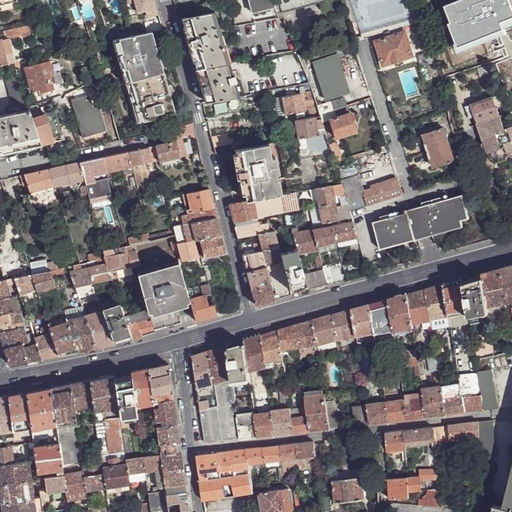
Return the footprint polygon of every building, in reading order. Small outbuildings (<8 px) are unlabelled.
[(126,0),(127,4),(137,1),(140,12),(148,10),(149,17),(159,14),(155,0),(126,0)] [(249,0),(255,23),(279,19),(276,8),(276,6),(280,5),(282,11),(321,0),(249,0)] [(428,0),(432,11),(465,0),(428,0)] [(511,0),(475,0),(445,12),(451,28),(448,31),(458,54),(503,37),(500,29),(511,24),(511,0)] [(84,18),(80,5),(73,7),(77,20),(84,18)] [(224,20),(233,19),(230,10),(221,11),(224,20)] [(227,63),(223,48),(227,47),(217,12),(182,18),(191,46),(198,69),(227,63)] [(413,31),(426,28),(424,22),(412,25),(413,31)] [(5,32),(7,37),(9,36),(20,34),(20,32),(23,32),(31,30),(30,25),(5,31),(5,32)] [(405,33),(403,27),(388,31),(390,38),(378,42),(385,66),(396,63),(404,60),(415,57),(407,33),(405,33)] [(134,36),(114,41),(139,123),(178,115),(165,71),(154,32),(134,36)] [(7,63),(14,62),(15,62),(9,36),(7,37),(7,38),(0,39),(0,64),(2,65),(7,63)] [(59,42),(62,51),(75,48),(71,39),(59,42)] [(328,100),(349,94),(335,47),(313,54),(328,100)] [(40,50),(41,56),(49,55),(47,48),(40,50)] [(81,56),(80,50),(63,54),(64,59),(81,56)] [(433,78),(440,76),(433,54),(421,57),(423,66),(429,65),(433,78)] [(27,67),(32,90),(41,87),(42,91),(54,88),(50,71),(53,71),(50,62),(27,67)] [(238,97),(233,83),(238,82),(236,75),(231,76),(227,63),(198,69),(203,86),(208,103),(238,97)] [(18,74),(6,76),(5,76),(5,77),(14,102),(27,100),(18,74)] [(283,97),(287,114),(305,110),(302,93),(283,97)] [(72,99),(78,119),(84,137),(108,129),(100,105),(95,107),(90,94),(72,99)] [(280,115),(287,114),(283,97),(276,98),(280,115)] [(345,97),(319,106),(320,111),(322,116),(348,107),(345,97)] [(511,126),(506,129),(495,97),(473,105),(485,142),(483,146),(484,148),(488,150),(492,161),(494,160),(496,165),(509,161),(510,157),(511,157),(511,126)] [(29,109),(0,114),(0,153),(24,148),(42,144),(29,109)] [(354,122),(351,114),(331,120),(338,139),(358,132),(355,122),(354,122)] [(320,128),(325,128),(322,117),(312,119),(296,122),(299,139),(307,138),(319,136),(321,136),(320,128)] [(173,128),(175,137),(182,135),(182,136),(195,133),(192,124),(186,125),(173,128)] [(430,151),(450,145),(445,129),(428,134),(430,141),(427,142),(430,151)] [(230,138),(229,134),(212,137),(214,144),(227,142),(226,138),(230,138)] [(310,154),(307,138),(299,139),(303,155),(310,154)] [(178,140),(156,145),(157,152),(160,161),(182,156),(178,140)] [(279,180),(279,178),(278,174),(275,161),(275,158),(273,159),(270,145),(237,151),(238,155),(239,160),(242,174),(242,179),(244,178),(247,194),(249,202),(256,200),(284,196),(281,180),(279,180)] [(451,148),(450,145),(430,151),(433,160),(436,159),(439,167),(456,162),(451,148)] [(134,150),(131,151),(134,166),(138,188),(149,186),(145,163),(156,160),(154,153),(153,146),(134,150)] [(110,155),(103,157),(107,172),(124,168),(131,166),(127,151),(110,155)] [(239,160),(238,155),(235,155),(239,179),(241,179),(244,195),(247,194),(244,178),(242,179),(242,174),(239,160)] [(89,160),(78,162),(82,177),(107,172),(103,157),(89,160)] [(60,166),(49,169),(55,187),(83,180),(82,177),(78,162),(60,166)] [(344,192),(347,201),(348,206),(350,211),(368,205),(364,195),(363,196),(355,166),(338,171),(342,186),(344,192)] [(124,168),(107,172),(109,179),(126,175),(124,168)] [(34,172),(19,175),(22,185),(27,184),(31,198),(56,191),(55,187),(49,169),(34,172)] [(404,194),(398,177),(371,186),(373,193),(364,195),(368,205),(404,194)] [(333,187),(317,190),(320,205),(337,202),(335,194),(344,192),(342,186),(333,187)] [(186,209),(187,214),(214,208),(212,198),(209,189),(187,193),(190,208),(186,209)] [(317,190),(309,191),(313,207),(320,205),(317,190)] [(190,208),(187,193),(184,194),(186,204),(173,207),(174,217),(182,215),(187,214),(186,209),(190,208)] [(230,204),(234,221),(258,216),(301,209),(297,193),(284,196),(256,200),(249,202),(230,204)] [(424,206),(433,234),(464,225),(463,221),(471,219),(464,195),(424,206)] [(338,208),(337,202),(320,205),(324,223),(332,222),(343,220),(348,219),(352,219),(350,211),(348,206),(338,208)] [(324,223),(320,205),(313,207),(316,224),(321,223),(324,223)] [(416,208),(409,210),(418,238),(425,236),(432,234),(433,234),(424,206),(416,208)] [(202,238),(222,234),(218,222),(214,208),(187,214),(182,215),(184,223),(173,226),(174,229),(176,235),(177,242),(178,243),(197,239),(202,238)] [(418,238),(409,210),(407,210),(407,213),(374,222),(382,250),(418,241),(417,238),(418,238)] [(359,243),(357,237),(352,219),(348,219),(349,223),(344,224),(343,220),(332,222),(333,226),(337,242),(351,239),(355,238),(356,243),(359,243)] [(259,234),(270,232),(269,224),(260,225),(259,222),(236,226),(238,234),(239,238),(259,234)] [(322,228),(321,223),(316,224),(312,225),(314,230),(318,246),(337,242),(333,226),(322,228)] [(298,233),(296,228),(293,228),(298,248),(300,254),(319,250),(318,246),(314,230),(299,232),(298,233)] [(174,229),(150,235),(150,236),(149,236),(151,240),(176,235),(174,229)] [(263,251),(280,248),(276,231),(270,232),(259,234),(261,243),(246,246),(247,248),(248,254),(263,251)] [(128,239),(129,245),(151,240),(149,236),(150,236),(150,235),(150,234),(128,239)] [(226,253),(222,234),(202,238),(206,257),(226,253)] [(174,243),(179,258),(182,257),(183,261),(201,256),(197,239),(178,243),(177,242),(174,243)] [(105,259),(112,279),(134,275),(131,266),(135,265),(129,245),(127,245),(116,248),(112,248),(102,251),(105,259)] [(286,297),(292,295),(291,290),(281,253),(280,248),(263,251),(267,266),(272,284),(275,283),(279,299),(286,297)] [(299,288),(308,285),(305,274),(300,254),(298,248),(281,253),(291,290),(299,288)] [(382,250),(363,256),(365,265),(384,260),(382,250)] [(248,272),(267,266),(263,251),(248,254),(243,254),(246,267),(248,272)] [(318,266),(323,265),(320,255),(315,256),(318,266)] [(75,286),(112,279),(105,259),(88,263),(90,268),(82,270),(80,264),(68,267),(71,273),(75,286)] [(180,319),(195,315),(188,289),(180,261),(159,267),(170,306),(177,304),(180,319)] [(49,264),(50,270),(60,268),(59,262),(49,264)] [(511,264),(511,265),(501,268),(507,302),(511,301),(511,264)] [(341,266),(331,269),(330,267),(328,267),(327,265),(324,266),(329,285),(339,282),(345,281),(341,266)] [(268,302),(275,300),(272,284),(267,266),(248,272),(257,306),(268,302)] [(53,277),(71,273),(68,267),(60,268),(50,270),(53,277)] [(159,267),(137,273),(149,312),(153,311),(170,306),(159,267)] [(488,271),(482,273),(483,277),(488,306),(507,302),(501,268),(488,271)] [(38,291),(56,286),(53,277),(50,270),(32,274),(37,289),(38,291)] [(320,287),(326,286),(322,270),(305,274),(308,285),(309,290),(320,287)] [(209,280),(207,271),(199,272),(202,282),(209,280)] [(21,294),(37,289),(32,274),(26,275),(15,278),(21,294)] [(472,280),(463,283),(468,314),(468,316),(489,313),(488,306),(483,277),(472,280)] [(0,298),(21,294),(15,278),(0,280),(0,298)] [(452,281),(444,284),(449,317),(468,314),(463,283),(462,279),(452,281)] [(188,289),(195,315),(196,321),(207,318),(217,315),(214,304),(210,283),(206,284),(202,285),(188,289)] [(432,287),(425,289),(430,320),(449,317),(444,284),(432,287)] [(122,336),(131,334),(121,305),(116,289),(115,288),(97,291),(99,298),(114,339),(122,336)] [(415,292),(407,294),(411,324),(430,321),(430,320),(425,289),(415,292)] [(0,314),(26,308),(21,294),(0,298),(0,314)] [(82,306),(78,294),(60,299),(64,309),(64,310),(82,306)] [(395,297),(389,299),(394,331),(412,328),(411,324),(407,294),(395,297)] [(114,339),(99,298),(86,302),(91,314),(86,315),(96,347),(105,345),(115,343),(114,339)] [(378,302),(370,304),(376,340),(394,337),(394,331),(389,299),(378,302)] [(151,317),(137,321),(135,313),(132,314),(129,302),(121,305),(131,334),(132,338),(141,336),(150,333),(155,333),(151,317)] [(376,344),(376,340),(370,304),(359,307),(352,309),(356,337),(365,335),(367,346),(376,344)] [(86,349),(96,347),(86,315),(82,306),(64,310),(78,351),(86,349)] [(155,315),(171,310),(170,306),(153,311),(155,315)] [(0,330),(24,325),(31,323),(26,308),(0,314),(0,330)] [(68,353),(78,351),(64,310),(64,309),(46,314),(52,333),(59,355),(68,353)] [(340,313),(332,315),(337,340),(356,337),(352,309),(340,313)] [(468,316),(468,314),(449,317),(450,324),(469,321),(468,316)] [(195,315),(180,319),(182,325),(196,321),(195,315)] [(323,317),(313,320),(317,344),(337,340),(332,315),(323,317)] [(449,317),(430,320),(430,321),(431,327),(450,324),(449,317)] [(299,355),(318,352),(317,344),(313,320),(301,323),(294,325),(298,347),(299,355)] [(4,347),(23,342),(29,340),(24,325),(0,330),(0,334),(2,341),(4,347)] [(285,328),(279,330),(282,350),(298,347),(294,325),(285,328)] [(273,366),(273,364),(283,362),(282,350),(279,330),(269,333),(260,335),(265,368),(273,366)] [(50,357),(59,355),(52,333),(36,337),(38,342),(42,358),(50,357)] [(252,338),(244,340),(245,345),(250,378),(252,397),(253,402),(270,399),(265,368),(260,335),(252,338)] [(492,338),(477,340),(480,357),(495,354),(492,338)] [(337,340),(317,344),(318,352),(331,350),(338,349),(337,340)] [(10,365),(28,361),(24,346),(23,342),(4,347),(8,358),(10,365)] [(36,360),(42,358),(38,342),(24,346),(28,361),(36,360)] [(235,347),(228,350),(232,379),(233,381),(250,378),(245,345),(235,347)] [(228,346),(209,351),(215,384),(232,379),(228,350),(228,346)] [(340,359),(338,349),(331,350),(333,360),(340,359)] [(193,357),(200,410),(218,406),(215,384),(209,351),(200,354),(193,357)] [(436,356),(431,356),(435,382),(440,381),(436,356)] [(399,367),(413,365),(415,382),(421,382),(417,358),(398,360),(399,367)] [(159,366),(147,369),(152,403),(173,399),(173,396),(170,372),(168,364),(159,366)] [(137,371),(130,372),(131,376),(135,407),(152,404),(152,403),(147,369),(137,371)] [(478,372),(481,395),(484,410),(497,409),(491,370),(478,372)] [(481,395),(478,373),(460,376),(464,397),(481,395)] [(105,416),(103,416),(102,409),(118,407),(114,380),(113,376),(98,379),(89,380),(93,405),(96,423),(104,421),(109,452),(124,450),(121,435),(120,422),(119,417),(106,419),(105,416)] [(119,417),(120,422),(133,419),(133,417),(136,416),(135,407),(131,376),(121,378),(114,380),(118,407),(119,417)] [(232,379),(215,384),(218,406),(200,410),(202,421),(238,416),(235,400),(233,381),(232,379)] [(77,383),(69,384),(73,409),(93,405),(89,380),(77,383)] [(58,387),(50,388),(56,426),(75,423),(73,409),(69,384),(58,387)] [(441,386),(422,388),(423,392),(427,417),(436,416),(445,415),(442,392),(441,387),(441,386)] [(289,402),(287,387),(281,388),(283,403),(289,402)] [(37,391),(25,393),(30,428),(31,430),(56,426),(50,388),(37,391)] [(461,390),(442,392),(445,415),(455,414),(464,413),(462,398),(461,390)] [(404,400),(408,420),(418,418),(427,417),(423,392),(403,395),(404,400)] [(14,395),(8,397),(12,432),(30,428),(25,393),(14,395)] [(324,394),(305,397),(307,406),(311,431),(321,430),(329,429),(327,417),(325,402),(324,394)] [(484,410),(481,395),(464,397),(462,398),(464,413),(484,410)] [(0,433),(12,432),(8,397),(0,398),(0,433)] [(173,399),(152,403),(152,404),(158,445),(180,442),(175,412),(173,399)] [(404,400),(386,402),(389,422),(399,421),(408,420),(404,400)] [(333,401),(325,402),(327,417),(336,416),(333,401)] [(386,402),(367,404),(370,424),(381,423),(389,422),(386,402)] [(370,424),(367,404),(353,406),(356,426),(370,424)] [(311,431),(307,406),(303,407),(305,416),(291,418),(293,433),(303,432),(311,431)] [(290,407),(271,409),(271,411),(275,435),(293,433),(291,418),(290,409),(290,407)] [(303,407),(290,409),(291,418),(305,416),(303,407)] [(271,411),(255,414),(258,437),(268,436),(275,435),(271,411)] [(255,414),(238,416),(241,439),(250,438),(258,437),(255,414)] [(336,416),(327,417),(329,429),(342,427),(340,415),(336,416)] [(241,439),(238,416),(202,421),(205,443),(241,439)] [(485,421),(478,422),(479,437),(480,459),(494,459),(493,420),(485,421)] [(458,424),(434,427),(435,439),(449,438),(449,440),(479,437),(478,422),(458,424)] [(75,423),(56,426),(58,444),(62,466),(81,463),(75,423)] [(435,439),(434,427),(418,429),(405,431),(405,442),(409,441),(410,447),(427,445),(427,440),(435,439)] [(387,451),(406,449),(405,442),(405,431),(395,432),(385,433),(387,451)] [(0,433),(0,443),(14,442),(12,432),(0,433)] [(129,434),(121,435),(124,450),(124,452),(125,460),(132,459),(129,434)] [(142,458),(139,437),(132,438),(135,459),(142,458)] [(159,455),(164,485),(165,491),(167,511),(189,511),(183,469),(180,442),(158,445),(159,455)] [(296,444),(298,458),(315,456),(313,442),(304,443),(296,444)] [(0,465),(28,461),(35,460),(33,447),(32,443),(14,446),(0,447),(0,465)] [(58,444),(33,447),(35,460),(37,473),(62,469),(62,466),(58,444)] [(299,467),(298,458),(296,444),(290,444),(281,445),(283,460),(284,469),(299,467)] [(266,462),(283,460),(281,445),(272,446),(264,447),(266,462)] [(248,464),(256,463),(257,468),(266,466),(266,462),(264,447),(254,448),(246,449),(248,464)] [(201,483),(203,501),(209,500),(242,494),(253,493),(252,487),(248,464),(246,449),(199,455),(197,456),(197,458),(201,483)] [(109,454),(101,455),(102,465),(103,473),(106,488),(128,484),(127,474),(125,460),(124,452),(109,454)] [(159,455),(142,458),(144,472),(154,471),(156,486),(164,485),(159,455)] [(435,470),(437,470),(436,455),(429,456),(430,470),(420,471),(420,477),(420,481),(436,480),(435,470)] [(144,472),(142,458),(135,459),(132,459),(125,460),(127,474),(144,472)] [(0,484),(30,480),(28,461),(0,465),(0,484)] [(103,473),(102,465),(82,469),(82,471),(83,477),(103,473)] [(511,470),(503,508),(511,509),(511,470)] [(86,496),(86,492),(83,477),(82,471),(63,474),(63,475),(65,491),(67,501),(87,498),(86,496)] [(106,488),(103,473),(83,477),(86,492),(106,488)] [(65,491),(63,475),(44,478),(46,490),(46,493),(65,491)] [(364,500),(362,477),(333,481),(335,503),(364,500)] [(409,493),(420,492),(420,481),(420,477),(408,478),(409,493)] [(44,478),(37,479),(34,479),(36,491),(39,491),(46,490),(44,478)] [(293,480),(296,511),(304,511),(301,478),(293,480)] [(409,499),(409,493),(408,478),(407,478),(388,479),(389,486),(390,500),(409,499)] [(33,499),(30,480),(0,484),(0,496),(1,504),(33,499)] [(252,487),(253,493),(242,494),(242,499),(256,496),(255,492),(257,492),(261,488),(260,485),(252,487)] [(87,499),(107,496),(106,488),(86,492),(86,496),(87,498),(87,499)] [(264,511),(291,511),(289,488),(262,493),(264,511)] [(167,511),(165,491),(147,493),(149,511),(167,511)] [(379,503),(378,492),(370,492),(371,504),(375,503),(379,503)] [(419,506),(439,507),(439,500),(438,492),(428,493),(428,500),(419,500),(419,506)] [(331,511),(331,510),(330,497),(319,498),(321,511),(320,511),(331,511)] [(35,511),(33,499),(1,504),(2,511),(35,511)] [(439,507),(453,509),(452,499),(445,499),(445,500),(439,500),(439,507)]
